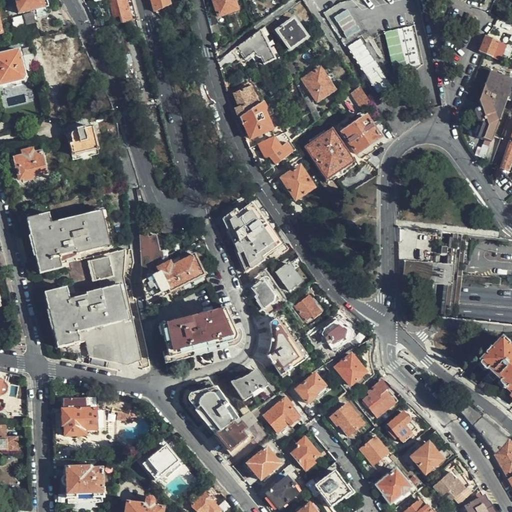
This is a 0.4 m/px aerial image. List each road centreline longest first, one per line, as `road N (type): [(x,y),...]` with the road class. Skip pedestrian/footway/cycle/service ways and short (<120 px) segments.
road 1 (trunk): [(511,296),(0,178)]
road 2 (trunk): [(0,195),(511,312)]
road 3 (tertiary): [(194,0),(214,87),(245,161),(331,284),(386,328)]
road 4 (residential): [(153,388),(135,278),(128,121)]
road 5 (residential): [(153,388),(241,362),(252,346),(251,327),(192,205)]
road 6 (tertiary): [(386,328),(390,161),(413,135),(441,135)]
road 7 (residential): [(507,511),(464,437),(392,365),(386,328)]
road 8 (tertiary): [(192,205),(142,0)]
road 9 (residential): [(0,209),(36,366)]
road 10 (residential): [(153,388),(254,511)]
road 11 (residential): [(36,366),(45,511)]
road 12 (tertiary): [(70,0),(128,121)]
road 13 (residential): [(511,425),(412,347)]
road 14 (tertiary): [(128,121),(163,208),(178,213),(192,205)]
